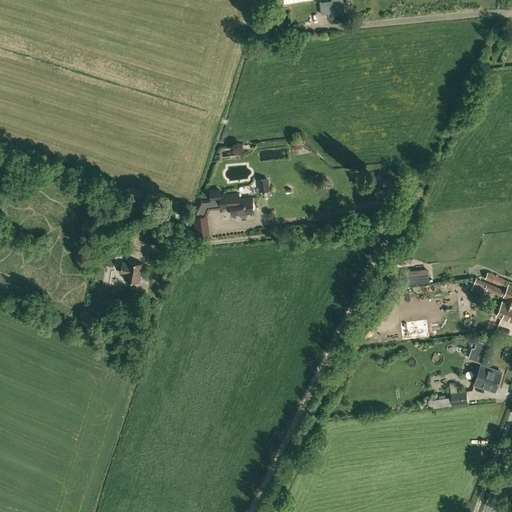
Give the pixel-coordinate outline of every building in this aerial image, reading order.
[(256,38),(257,38),(268,39),(271,18),(259,17),(256,38)] [(373,184),(373,183),(372,175),(372,174),(361,176),(362,186),(373,184)] [(269,178),(259,179),(260,191),(270,191),(269,178)] [(253,212),(252,198),(252,197),(250,197),(240,198),(239,193),(220,195),(219,188),(209,189),(210,199),(217,199),(218,207),(221,207),(231,206),(232,214),(239,213),(239,215),(239,216),(241,217),(242,218),(243,218),(244,218),(245,218),(246,217),(247,216),(248,215),(248,214),(248,212),(253,212)] [(197,237),(202,237),(209,236),(207,215),(195,216),(197,237)] [(126,273),(125,279),(139,282),(142,263),(128,260),(128,263),(122,262),(120,272),(126,273)] [(420,283),(418,270),(411,270),(413,284),(420,283)] [(488,272),(484,279),(499,286),(503,278),(488,272)] [(501,295),(503,289),(476,278),(471,290),(484,296),(487,289),(501,295)] [(511,285),(509,284),(504,297),(506,298),(505,302),(502,301),(496,316),(511,322),(511,285)] [(472,347),(468,359),(482,363),(488,344),(477,340),(474,348),(472,347)] [(502,372),(481,365),(474,384),(495,391),(502,372)] [(449,383),(450,392),(457,391),(456,382),(449,383)] [(451,396),(452,406),(468,403),(466,390),(457,391),(450,392),(451,396)] [(452,406),(451,396),(428,399),(429,409),(452,406)]
